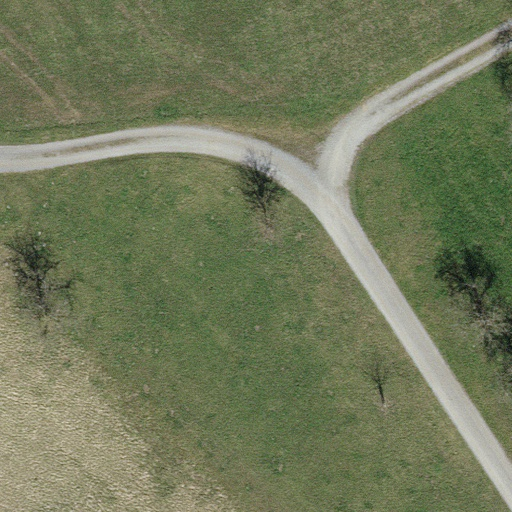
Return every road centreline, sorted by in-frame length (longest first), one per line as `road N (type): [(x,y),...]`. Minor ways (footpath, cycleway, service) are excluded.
road 1 (track): [(511,479),(328,198),(288,168),(238,144),(176,137),(0,158)]
road 2 (track): [(328,198),(355,124),(511,30)]
